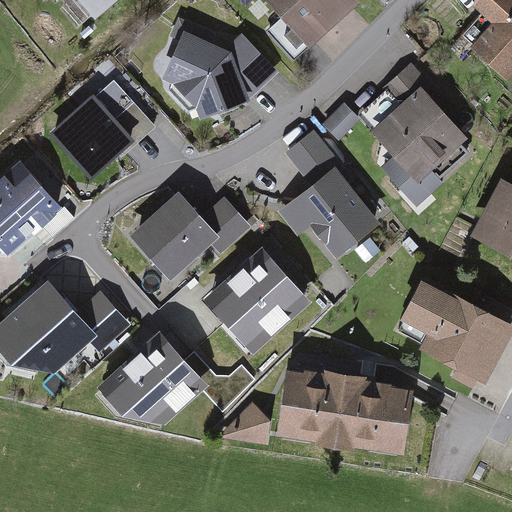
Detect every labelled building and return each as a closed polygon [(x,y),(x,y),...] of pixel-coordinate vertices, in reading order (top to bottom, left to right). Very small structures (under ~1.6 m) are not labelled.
[(57,0),(87,36),(131,0),(57,0)] [(292,65),(355,9),(347,0),(257,0),(277,22),(265,33),(292,65)] [(469,51),(507,84),(511,77),(511,0),(478,0),(471,9),(491,26),(469,51)] [(244,38),(227,52),(214,47),(219,38),(179,22),(175,32),(179,35),(161,80),(174,84),(171,89),(200,121),(238,105),(243,108),(278,77),(244,38)] [(90,96),(47,135),(88,181),(152,124),(130,100),(141,90),(114,60),(83,88),(90,96)] [(447,120),(456,112),(415,65),(387,89),(398,102),(368,128),(393,157),(381,168),(402,192),(399,195),(421,221),(439,206),(432,198),(479,157),(447,120)] [(322,125),(339,144),(361,125),(344,106),(322,125)] [(334,259),(378,226),(339,175),(343,172),(314,133),(285,155),(309,186),(277,210),(299,240),(312,231),(334,259)] [(0,257),(59,211),(18,160),(0,173),(0,257)] [(511,168),(505,182),(497,178),(469,235),(511,255),(511,168)] [(202,222),(179,193),(127,234),(165,281),(208,246),(219,259),(252,232),(227,201),(202,222)] [(249,350),(308,301),(262,246),(203,295),(249,350)] [(511,327),(511,323),(415,278),(396,319),(422,331),(414,347),(458,368),(452,381),(474,392),(480,379),(486,382),(511,327)] [(0,355),(2,358),(50,372),(86,342),(98,356),(130,329),(101,295),(74,317),(44,281),(0,318),(0,355)] [(159,334),(93,385),(114,412),(162,422),(206,382),(159,334)] [(363,373),(321,367),(320,373),(281,368),(270,437),(398,457),(408,388),(362,381),(363,373)] [(265,448),(268,422),(253,403),(217,442),(265,448)]
